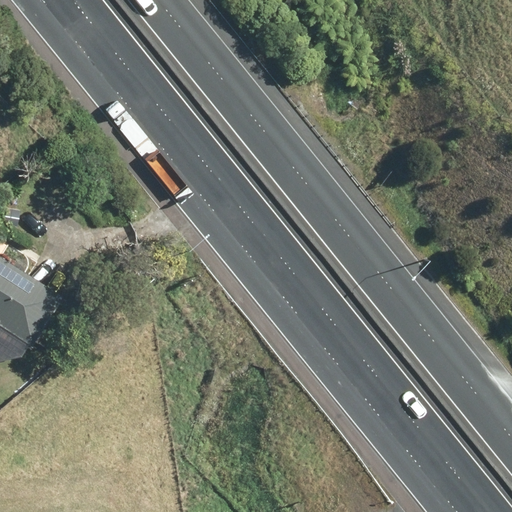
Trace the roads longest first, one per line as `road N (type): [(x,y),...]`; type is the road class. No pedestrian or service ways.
road 1 (motorway): [(485,511),(69,0)]
road 2 (motorway): [(163,0),(511,434)]
